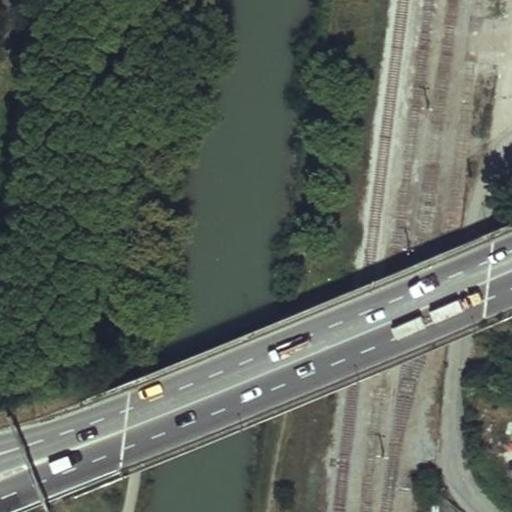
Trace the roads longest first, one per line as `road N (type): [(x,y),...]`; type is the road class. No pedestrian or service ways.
road 1 (primary): [(5,492),(511,286)]
road 2 (primary): [(511,251),(116,412)]
road 3 (unclassified): [(489,511),(449,446),(479,195),(492,162),(511,145)]
road 4 (primary): [(116,412),(0,463)]
road 5 (motorway): [(116,412),(0,443)]
